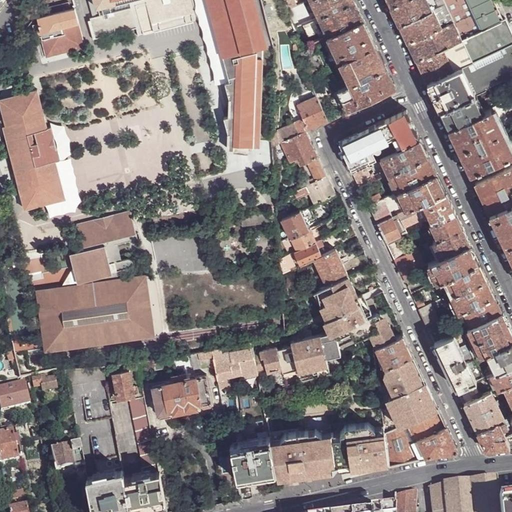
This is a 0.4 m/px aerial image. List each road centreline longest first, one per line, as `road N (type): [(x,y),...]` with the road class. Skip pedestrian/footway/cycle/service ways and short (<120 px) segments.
road 1 (residential): [(478,463),(329,148),(334,130),(414,92)]
road 2 (tertiary): [(478,463),(257,511)]
road 3 (residential): [(414,92),(511,296)]
